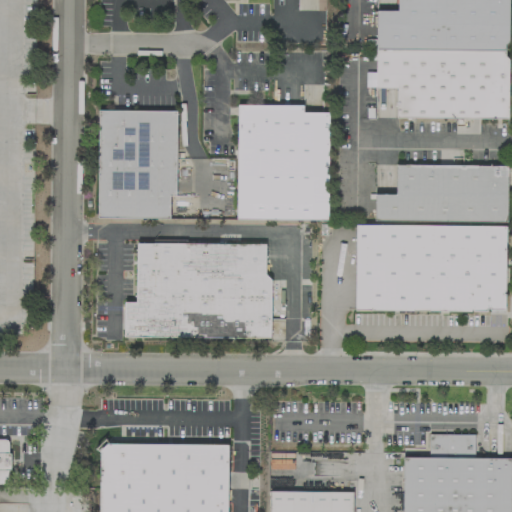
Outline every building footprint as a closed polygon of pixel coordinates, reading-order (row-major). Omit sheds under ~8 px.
[(316,0),(316,8),(325,8),(325,0),(316,0)] [(377,10),(377,86),(394,86),(394,118),(509,118),(509,58),(503,53),(503,47),(508,41),(507,0),(398,0),(398,10),(377,10)] [(365,86),(374,86),(374,71),(365,71),(365,86)] [(235,102),(301,104),(300,110),(333,111),(330,221),(232,219),(235,102)] [(97,110),(96,217),(168,218),(168,192),(175,192),(176,111),(97,110)] [(374,193),(374,219),(505,221),(506,164),(397,163),(396,194),(374,193)] [(355,224),(355,309),(505,308),(505,224),(355,224)] [(136,241),(135,299),(122,299),(121,338),(269,340),(270,277),(264,273),(264,243),(136,241)] [(511,511),(511,453),(480,453),(480,430),(424,429),(424,457),(404,457),(403,511),(511,511)] [(108,442),(99,450),(98,511),(224,511),(225,443),(108,442)] [(267,486),(267,511),(348,511),(348,486),(267,486)]
